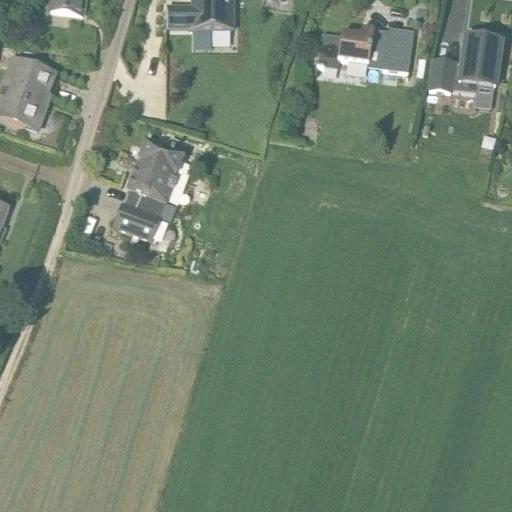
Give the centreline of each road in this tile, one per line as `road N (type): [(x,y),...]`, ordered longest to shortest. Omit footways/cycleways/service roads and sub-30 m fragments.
road 1 (unclassified): [(59,235),(129,0)]
road 2 (track): [(0,393),(59,235)]
